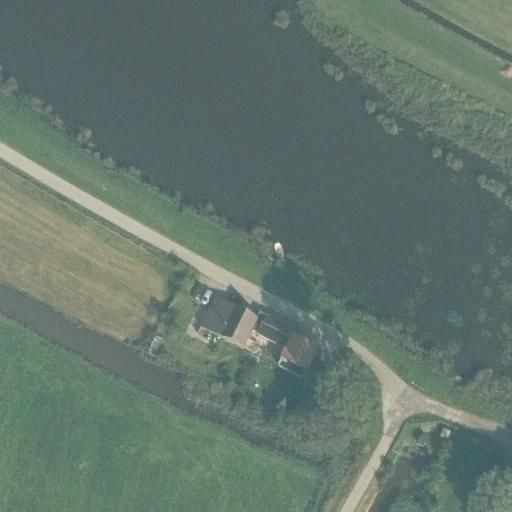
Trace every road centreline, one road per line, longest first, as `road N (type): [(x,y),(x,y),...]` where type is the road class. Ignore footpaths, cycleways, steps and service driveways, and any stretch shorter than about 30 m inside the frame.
road 1 (unclassified): [(0,150),(333,334),(382,373),(395,403)]
road 2 (unclassified): [(511,437),(427,405),(395,403)]
road 3 (unclassified): [(395,403),(390,435),(347,511)]
